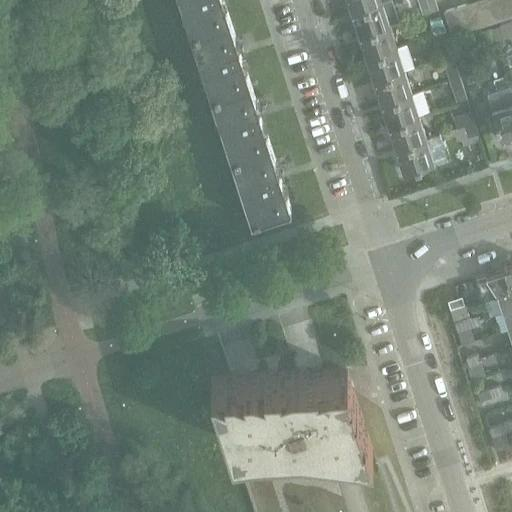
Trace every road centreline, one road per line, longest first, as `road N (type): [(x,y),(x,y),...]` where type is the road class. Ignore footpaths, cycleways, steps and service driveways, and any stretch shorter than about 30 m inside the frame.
road 1 (residential): [(384,263),(299,0)]
road 2 (residential): [(463,511),(384,263)]
road 3 (residential): [(202,320),(384,263)]
road 4 (residential): [(384,263),(511,221)]
